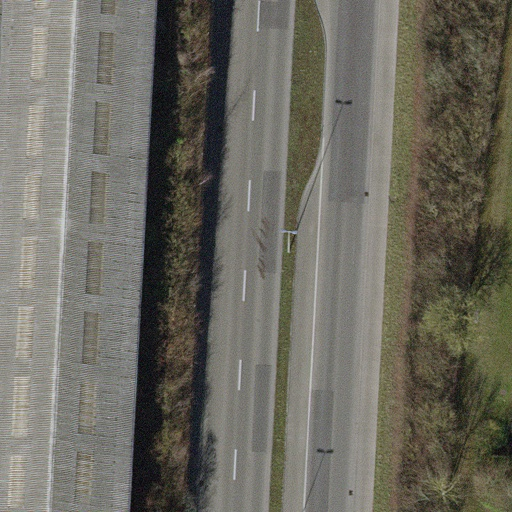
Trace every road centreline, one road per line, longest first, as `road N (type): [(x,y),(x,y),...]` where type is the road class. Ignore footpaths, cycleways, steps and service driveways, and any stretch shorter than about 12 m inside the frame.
road 1 (primary): [(260,0),(234,511)]
road 2 (primary): [(335,511),(355,0)]
